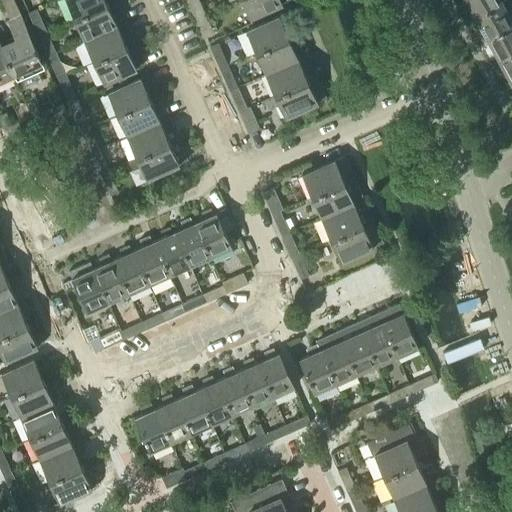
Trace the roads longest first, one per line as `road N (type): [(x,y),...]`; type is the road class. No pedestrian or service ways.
road 1 (residential): [(93,379),(0,170)]
road 2 (residential): [(230,179),(436,90)]
road 3 (residential): [(230,179),(145,0)]
road 4 (residential): [(93,379),(267,301)]
road 5 (residential): [(133,511),(147,505),(145,498),(93,379)]
road 6 (tertiary): [(511,332),(465,188)]
road 7 (residential): [(267,301),(288,333),(388,289)]
road 8 (residential): [(267,301),(268,257),(230,179)]
